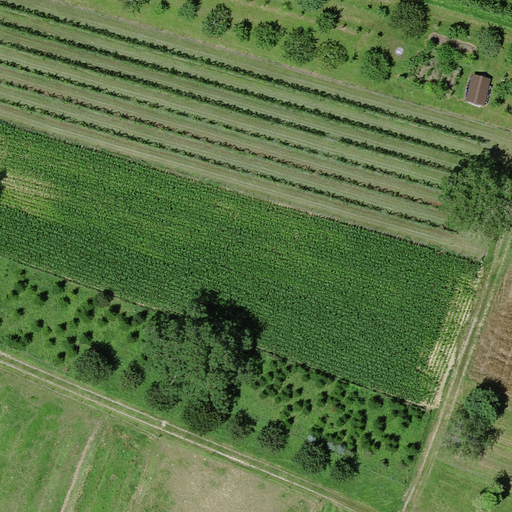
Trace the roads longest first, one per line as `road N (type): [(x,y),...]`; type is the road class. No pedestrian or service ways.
road 1 (track): [(360,511),(0,359)]
road 2 (track): [(511,215),(403,511)]
